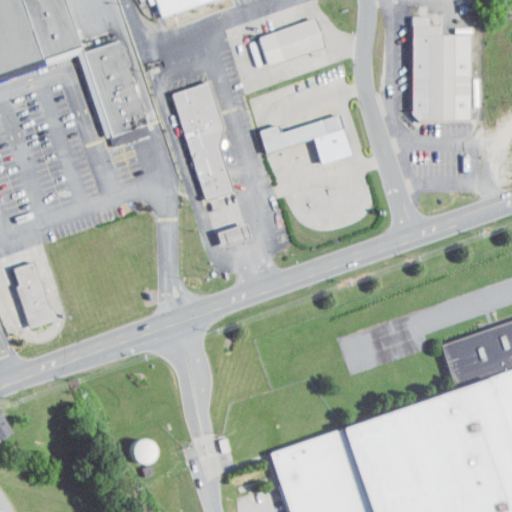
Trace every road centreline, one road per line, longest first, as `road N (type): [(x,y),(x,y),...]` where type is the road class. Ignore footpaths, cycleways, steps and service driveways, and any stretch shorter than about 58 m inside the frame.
road 1 (primary): [(0,383),(511,201)]
road 2 (residential): [(416,237),(367,96),(368,0)]
